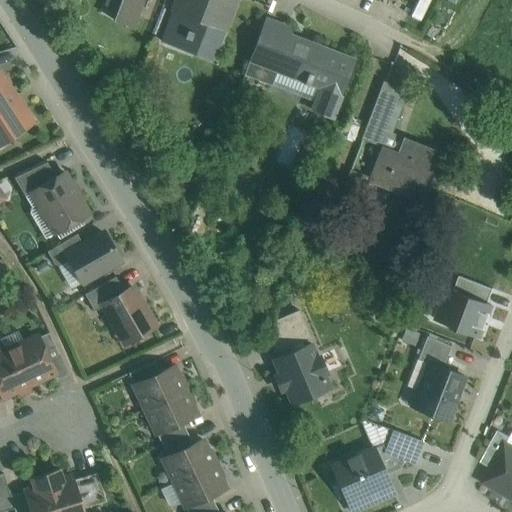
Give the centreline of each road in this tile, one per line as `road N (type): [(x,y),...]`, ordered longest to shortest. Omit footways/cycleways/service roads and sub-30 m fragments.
road 1 (tertiary): [(283,511),(209,326),(7,0)]
road 2 (residential): [(449,495),(511,332)]
